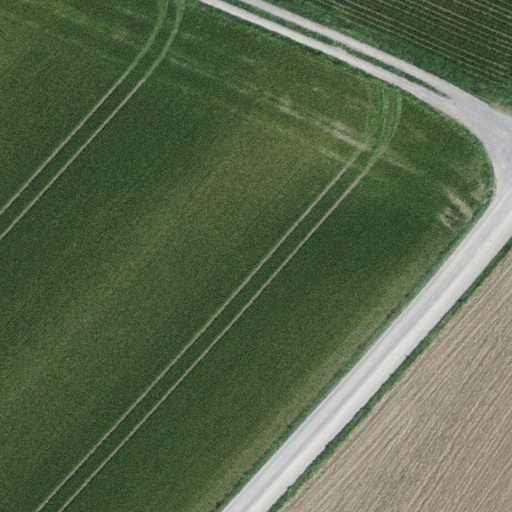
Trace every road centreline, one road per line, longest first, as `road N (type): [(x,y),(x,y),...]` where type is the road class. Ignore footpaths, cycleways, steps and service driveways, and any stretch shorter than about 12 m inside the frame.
road 1 (unclassified): [(511,213),(253,511)]
road 2 (track): [(221,0),(431,86),(511,142)]
